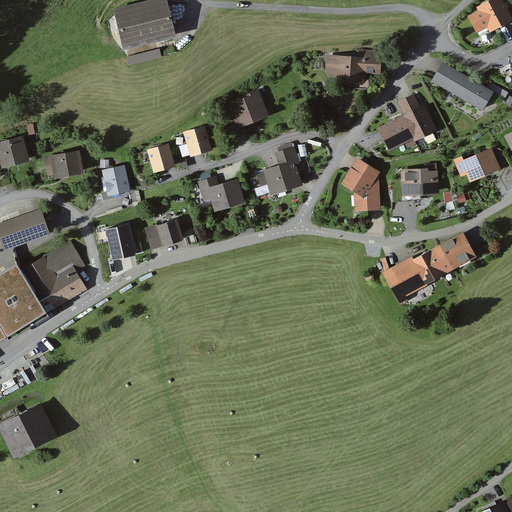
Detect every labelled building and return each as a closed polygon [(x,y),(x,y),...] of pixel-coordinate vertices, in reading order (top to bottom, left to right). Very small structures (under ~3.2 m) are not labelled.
[(144,0),(115,7),(117,12),(124,43),(176,31),(168,0),(144,0)] [(481,12),(471,18),(481,35),(491,29),(494,34),(511,23),(511,12),(511,11),(511,10),(511,6),(510,2),(507,3),(505,0),(493,0),(479,8),(481,12)] [(159,48),(126,55),(128,64),(161,56),(159,48)] [(380,54),(381,51),(362,50),(362,56),(329,54),(327,72),(334,72),(334,77),(364,79),(365,68),(379,69),(380,54)] [(499,93),(447,63),(436,82),(488,112),(499,93)] [(243,125),(268,115),(258,88),(247,92),(248,95),(223,104),(234,134),(245,130),(243,125)] [(398,102),(405,117),(418,143),(440,132),(427,105),(423,107),(416,94),(398,102)] [(405,117),(382,129),(393,152),(408,145),(410,150),(419,147),(418,143),(405,117)] [(203,125),(183,131),(187,143),(179,145),(182,156),(190,153),(190,155),(203,152),(210,149),(203,125)] [(27,159),(20,135),(0,141),(0,157),(2,166),(27,159)] [(167,142),(148,148),(155,170),(164,167),(170,166),(173,165),(174,164),(167,142)] [(300,182),(297,174),(310,170),(306,158),(298,160),(294,146),(277,152),(281,163),(265,168),(263,169),(263,170),(256,172),(260,184),(269,182),(272,191),(298,183),(300,182)] [(465,156),(456,160),(464,178),(470,176),(475,184),(505,170),(494,148),(467,161),(465,156)] [(79,151),(45,157),(49,179),(56,178),(55,175),(82,171),(79,151)] [(183,159),(180,160),(182,168),(189,166),(186,158),(183,159)] [(103,168),(108,193),(130,189),(125,163),(110,166),(110,159),(101,159),(100,168),(103,168)] [(383,173),(359,159),(344,185),(356,193),(357,212),(384,211),(381,177),(383,173)] [(432,168),(403,170),(405,198),(443,195),(441,171),(432,172),(432,168)] [(203,198),(212,196),(216,209),(247,200),(240,176),(218,182),(216,175),(198,180),(203,198)] [(44,219),(40,207),(0,222),(0,232),(6,247),(49,231),(44,219)] [(176,217),(145,226),(151,248),(182,239),(180,232),(176,217)] [(128,221),(101,234),(111,255),(121,251),(138,243),(128,221)] [(481,257),(467,232),(438,248),(452,273),(481,257)] [(83,265),(70,242),(21,268),(17,261),(0,272),(0,335),(7,332),(9,335),(87,288),(76,269),(83,265)] [(452,273),(438,248),(417,260),(415,257),(386,274),(403,306),(412,301),(409,296),(452,273)] [(62,438),(43,403),(1,425),(20,460),(62,438)] [(510,511),(506,502),(485,511),(510,511)]
